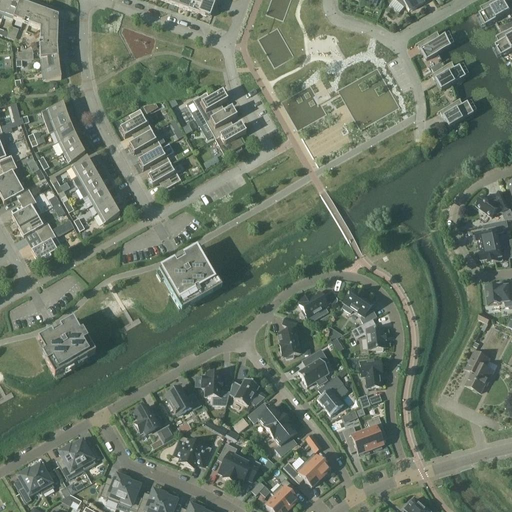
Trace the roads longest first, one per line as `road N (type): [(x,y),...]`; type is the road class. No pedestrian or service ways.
road 1 (residential): [(270,149),(152,218),(87,86),(88,0)]
road 2 (residential): [(238,339),(318,277),(350,277),(379,293),(399,333),(390,413),(405,477)]
road 3 (residential): [(238,339),(303,415),(355,498)]
road 4 (residential): [(98,417),(127,462),(236,511)]
road 5 (residential): [(511,169),(481,177),(458,215),(467,257),(511,270)]
road 6 (residential): [(98,417),(238,339)]
road 7 (residential): [(228,45),(99,0)]
